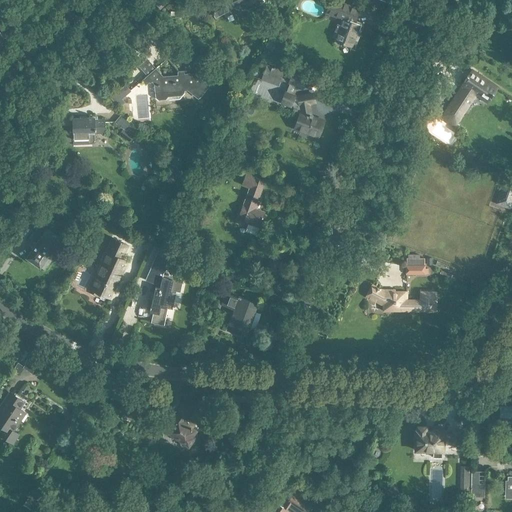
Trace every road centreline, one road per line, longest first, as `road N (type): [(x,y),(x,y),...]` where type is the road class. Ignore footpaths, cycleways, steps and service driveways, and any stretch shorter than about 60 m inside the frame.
road 1 (residential): [(267,388),(292,347),(417,0)]
road 2 (residential): [(267,388),(175,373),(0,303)]
road 3 (residential): [(511,388),(267,388)]
road 4 (residential): [(0,137),(155,0)]
road 5 (residential): [(189,511),(267,388)]
